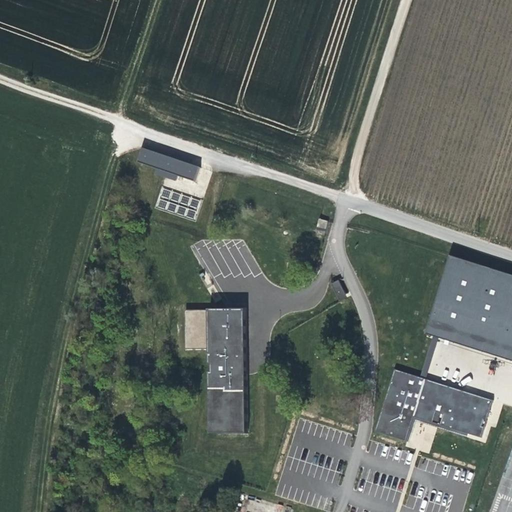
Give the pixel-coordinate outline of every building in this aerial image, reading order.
[(177,175),(196,181),(200,165),(141,148),(137,161),(156,167),(154,174),(176,180),(177,175)] [(155,207),(194,219),(200,199),(161,188),(155,207)] [(314,226),(322,228),(324,220),(316,218),(314,226)] [(259,273),(245,239),(232,240),(229,241),(221,241),(214,244),(212,239),(204,239),(194,243),(215,292),(232,291),(231,278),(238,276),(256,275),(259,273)] [(511,275),(448,255),(425,332),(511,359),(511,275)] [(338,300),(346,297),(340,279),(332,282),(338,300)] [(243,432),(243,308),(207,308),(207,432),(243,432)] [(205,309),(184,310),(186,348),(206,347),(205,309)] [(493,401),(395,369),(375,430),(405,441),(413,415),(481,438),(493,401)] [(433,471),(435,461),(420,457),(418,468),(433,471)]
